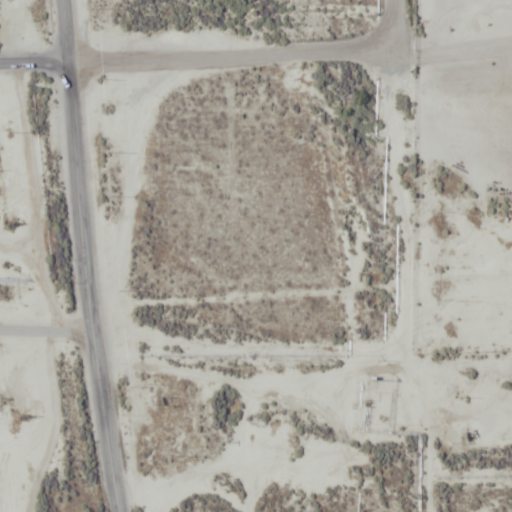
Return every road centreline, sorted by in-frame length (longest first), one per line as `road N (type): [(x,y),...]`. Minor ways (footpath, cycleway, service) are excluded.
road 1 (residential): [(511,396),(338,352),(0,332)]
road 2 (residential): [(121,511),(96,341),(65,0)]
